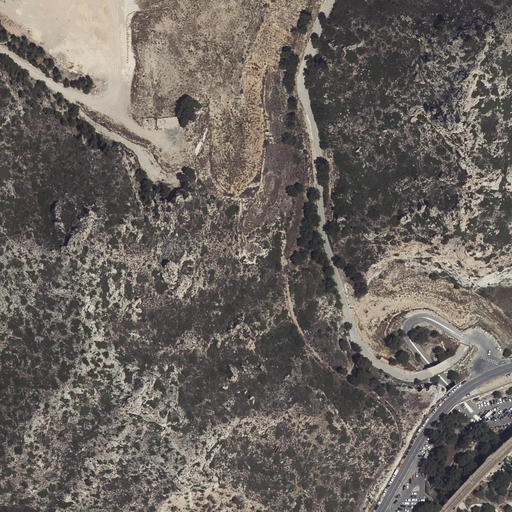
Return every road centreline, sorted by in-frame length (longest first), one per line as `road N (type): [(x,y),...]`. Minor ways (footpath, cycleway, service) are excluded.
road 1 (track): [(116,0),(124,78),(115,95),(80,101),(0,49)]
road 2 (primary): [(380,511),(441,410),(511,366)]
road 3 (track): [(168,178),(142,150),(91,123),(76,99)]
